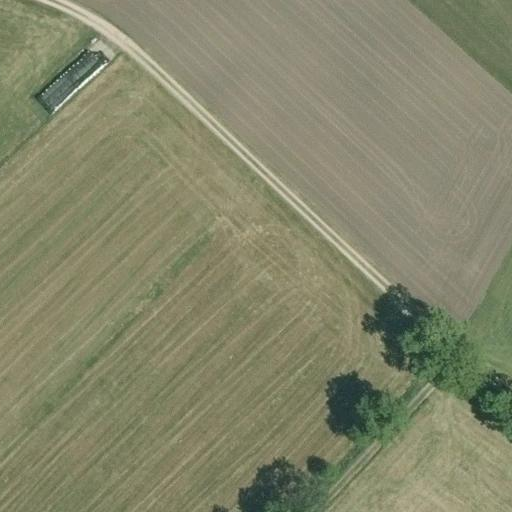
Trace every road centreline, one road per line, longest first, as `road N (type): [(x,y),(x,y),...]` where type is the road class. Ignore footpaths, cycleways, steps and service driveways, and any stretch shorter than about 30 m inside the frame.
road 1 (track): [(457,355),(119,46),(52,0)]
road 2 (track): [(312,511),(457,355),(511,396)]
